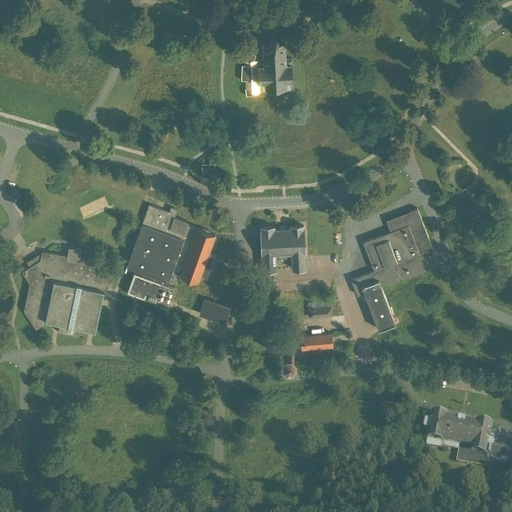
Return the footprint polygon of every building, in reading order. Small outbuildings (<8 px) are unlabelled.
[(286,59),(285,41),(278,41),(278,34),(270,35),(270,42),(263,42),(264,60),(254,61),(256,54),(248,53),(246,62),(251,63),(251,65),(242,65),(241,80),(246,80),(246,88),(245,88),(246,96),(256,94),(255,91),(271,91),(272,94),(281,94),(281,91),(293,90),(292,58),(286,59)] [(202,164),(202,177),(215,176),(215,163),(202,164)] [(127,292),(168,307),(175,287),(166,284),(168,281),(172,282),(175,273),(198,282),(200,276),(206,278),(215,255),(209,253),(215,234),(197,228),(188,225),(189,222),(175,216),(177,209),(174,207),(171,206),(169,211),(149,204),(142,223),(127,266),(142,271),(141,275),(134,272),(127,292)] [(364,292),(378,329),(395,322),(381,286),(438,264),(417,208),(410,211),(411,215),(388,223),(391,231),(364,241),(374,270),(351,279),(357,295),(364,292)] [(291,226),(291,228),(274,229),(274,227),(262,227),(263,270),(276,270),(275,254),(292,253),(293,269),(305,269),(303,225),(291,226)] [(23,310),(35,329),(44,323),(44,320),(59,323),(58,331),(78,336),(80,327),(95,331),(105,288),(111,289),(115,274),(95,269),(97,260),(81,256),(82,250),(69,247),(67,255),(51,252),(44,251),(41,252),(26,261),(29,266),(22,271),(29,283),(23,310)] [(200,313),(225,322),(230,307),(205,299),(200,313)] [(308,302),(309,317),(332,315),(331,306),(330,304),(326,305),(326,301),(308,302)] [(300,336),(301,349),(333,346),(332,333),(300,336)] [(282,356),(283,357),(284,358),(285,359),(286,359),(287,360),(288,360),(289,360),(290,359),(291,359),(292,359),(293,358),(293,357),(294,356),(294,355),(294,354),(294,353),(294,352),(294,351),(293,350),(293,349),(292,349),(291,348),(290,348),(289,348),(288,347),(287,348),(286,348),(285,349),(284,349),(283,350),(283,351),(282,351),(282,353),(282,354),(282,355),(282,356)] [(511,431),(491,427),(491,426),(476,423),(476,424),(446,419),(447,417),(431,414),(430,422),(425,422),(423,430),(428,431),(426,439),(427,439),(426,446),(441,449),(442,442),(459,446),(456,462),(489,468),(492,456),(511,460),(511,431)]
